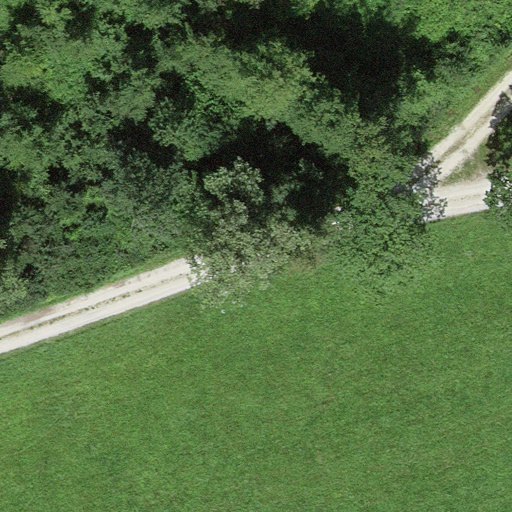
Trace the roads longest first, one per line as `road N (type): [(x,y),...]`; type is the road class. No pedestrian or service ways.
road 1 (track): [(0,331),(411,207),(511,186)]
road 2 (track): [(411,207),(511,91)]
